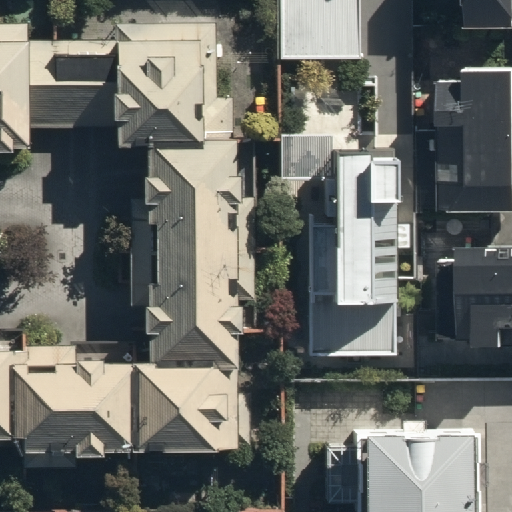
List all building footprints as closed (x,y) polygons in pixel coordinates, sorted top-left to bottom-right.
[(358,0),(278,0),(278,53),(359,53),(358,0)] [(511,16),(511,0),(441,0),(441,17),(511,16)] [(137,130),(138,334),(0,334),(0,450),(236,448),(235,295),(253,295),(252,195),(236,196),(235,101),(214,102),(213,26),(126,27),(127,37),(33,38),(33,16),(0,15),(0,144),(29,144),(29,131),(137,130)] [(511,73),(447,74),(447,201),(511,201),(511,73)] [(391,155),(315,155),(316,355),(392,355),(391,155)] [(511,246),(471,246),(472,327),(511,326),(511,246)] [(467,511),(466,430),(363,429),(363,511),(467,511)]
